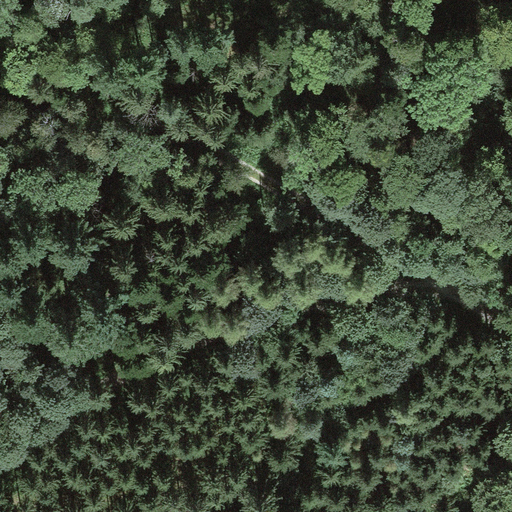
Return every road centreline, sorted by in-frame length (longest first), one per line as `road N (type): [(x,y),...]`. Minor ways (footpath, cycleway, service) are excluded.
road 1 (track): [(511,325),(473,303),(386,290),(238,328),(48,411),(0,456)]
road 2 (track): [(0,40),(473,303)]
